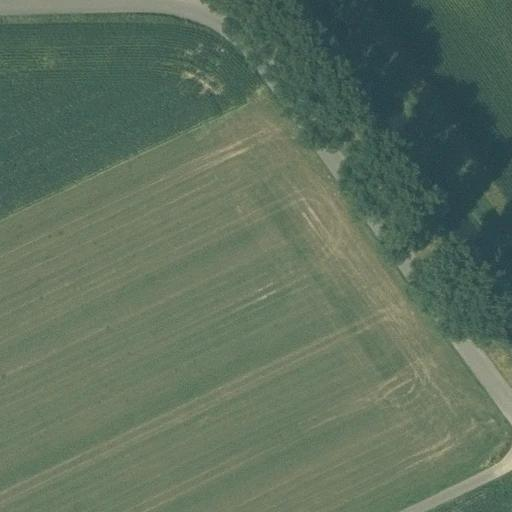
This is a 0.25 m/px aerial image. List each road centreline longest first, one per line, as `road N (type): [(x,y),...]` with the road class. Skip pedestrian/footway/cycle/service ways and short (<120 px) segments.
road 1 (unclassified): [(154,0),(218,19),(255,54),(511,410)]
road 2 (unclassified): [(0,3),(128,0)]
